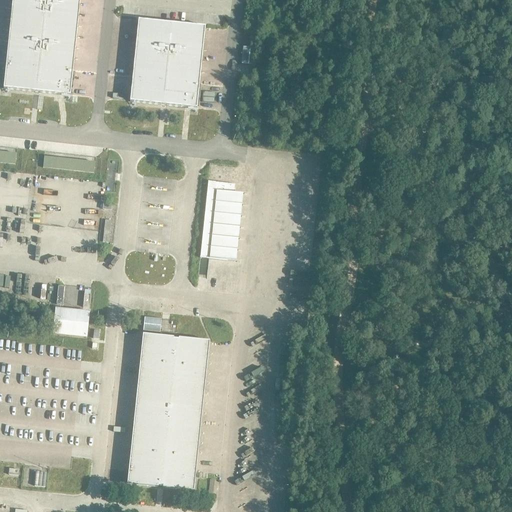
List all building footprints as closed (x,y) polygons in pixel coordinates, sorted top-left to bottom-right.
[(70,95),(73,71),(79,0),(12,0),(3,89),(70,96),(70,95)] [(130,102),(165,106),(196,109),(205,27),(138,20),(130,102)] [(16,154),(0,152),(0,163),(15,165),(16,154)] [(95,163),(44,158),(43,168),(94,174),(95,163)] [(102,243),(108,244),(111,222),(105,221),(102,243)] [(58,286),(56,305),(62,306),(64,287),(58,286)] [(89,312),(56,309),(53,334),(86,338),(89,312)] [(160,333),(161,320),(145,318),(143,331),(160,333)] [(143,335),(143,336),(127,484),(158,488),(158,486),(163,486),(163,488),(194,491),(209,342),(178,339),(178,340),(173,339),(173,338),(143,335)]
